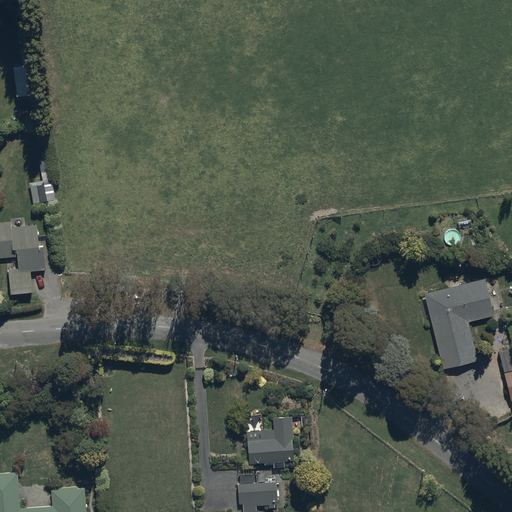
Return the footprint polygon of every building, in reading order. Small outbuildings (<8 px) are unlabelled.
[(30,64),(12,66),(16,98),(34,95),(30,64)] [(40,180),(28,182),(32,205),(54,201),(46,157),(36,159),(40,180)] [(10,222),(0,223),(0,258),(16,256),(18,268),(7,270),(11,296),(31,294),(28,271),(45,269),(42,246),(38,246),(35,225),(11,228),(10,222)] [(484,279),(424,293),(442,368),(477,360),(468,321),(492,315),(484,279)] [(291,418),(273,418),(273,431),(260,431),(260,440),(247,440),(247,462),(292,461),(291,418)] [(17,473),(0,473),(0,511),(85,511),(84,489),(77,489),(77,487),(58,488),(59,490),(51,491),(52,506),(19,508),(17,473)] [(276,484),(237,484),(237,503),(243,503),(243,511),(255,511),(255,505),(268,505),(268,508),(274,508),(274,504),(277,504),(276,496),(278,496),(278,492),(276,492),(276,484)]
